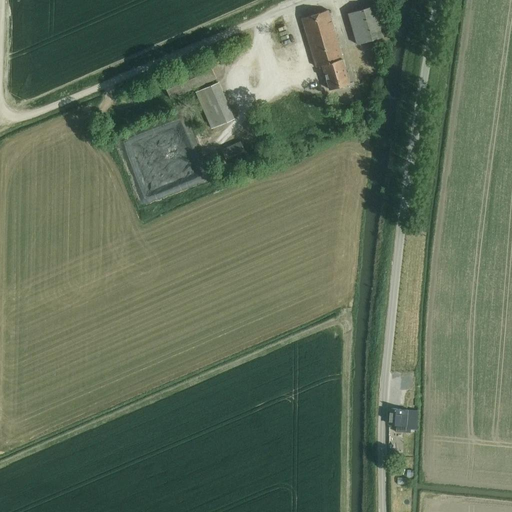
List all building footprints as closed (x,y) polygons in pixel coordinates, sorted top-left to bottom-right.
[(348,14),(357,45),(388,36),(379,5),(348,14)] [(302,18),(316,67),(322,65),(329,90),(350,84),(328,10),(302,18)] [(208,60),(162,80),(170,99),(216,79),(208,60)] [(234,119),(218,82),(196,92),(212,129),(234,119)] [(226,160),(245,151),(240,141),(222,150),(226,160)] [(258,154),(266,150),(262,142),(254,145),(258,154)] [(390,408),(389,424),(395,424),(395,430),(400,431),(403,431),(409,431),(409,429),(414,429),(415,410),(406,409),(405,409),(401,409),(390,408)]
